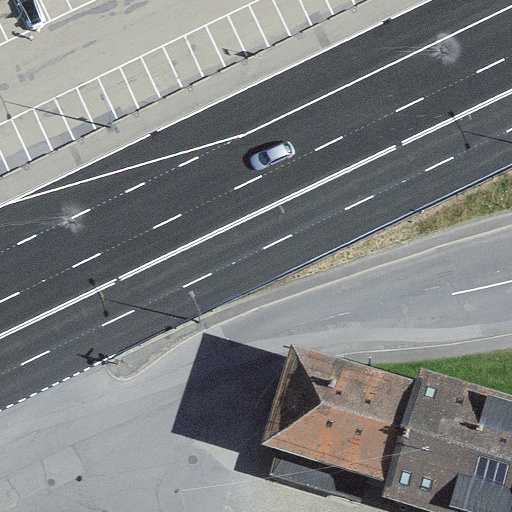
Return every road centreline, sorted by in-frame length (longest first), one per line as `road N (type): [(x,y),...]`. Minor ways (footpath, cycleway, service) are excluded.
road 1 (tertiary): [(2,442),(282,331),(511,279)]
road 2 (primary): [(228,227),(511,90)]
road 3 (primary): [(0,337),(228,227)]
road 4 (tertiary): [(228,227),(25,225),(0,237)]
